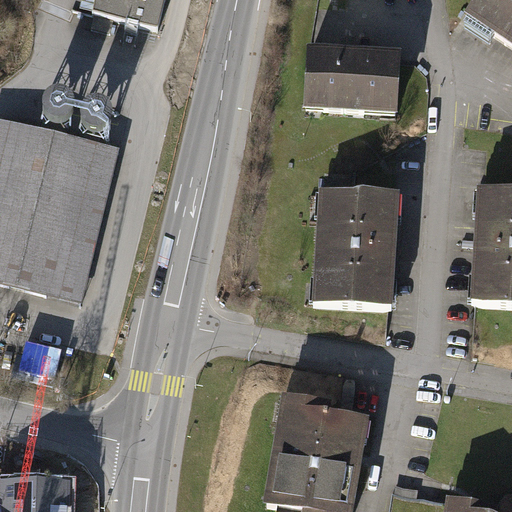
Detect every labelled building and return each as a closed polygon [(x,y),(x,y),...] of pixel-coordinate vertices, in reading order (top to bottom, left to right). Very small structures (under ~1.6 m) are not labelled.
[(98,0),(94,19),(159,35),(167,0),(98,0)] [(511,0),(483,0),(464,30),(511,61),(511,0)] [(406,57),(311,51),(307,112),(402,118),(406,57)] [(47,117),(46,126),(50,134),(58,139),(67,138),(74,133),(78,125),(77,116),(70,109),(61,107),(53,110),(47,117)] [(85,126),(84,135),(88,143),(96,148),(105,148),(113,142),(116,134),(115,125),(109,118),(100,116),(91,119),(85,126)] [(122,155),(0,126),(0,293),(84,314),(122,155)] [(402,196),(321,191),(313,306),(394,311),(402,196)] [(511,196),(477,194),(470,309),(511,311),(511,196)] [(285,398),(268,506),(300,511),(299,511),(356,511),(371,422),(326,415),(328,404),(285,398)] [(69,511),(71,481),(0,479),(0,511),(69,511)] [(447,511),(497,511),(498,506),(450,498),(447,511)]
